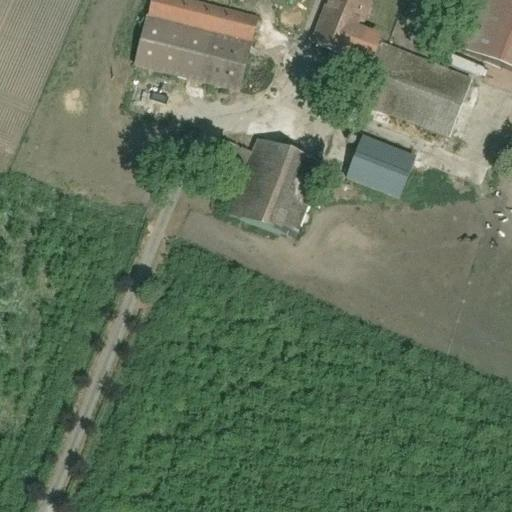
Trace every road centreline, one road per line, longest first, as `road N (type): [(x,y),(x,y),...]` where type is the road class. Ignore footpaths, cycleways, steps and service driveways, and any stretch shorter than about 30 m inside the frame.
road 1 (track): [(52,511),(208,137)]
road 2 (track): [(511,124),(459,144),(303,96)]
